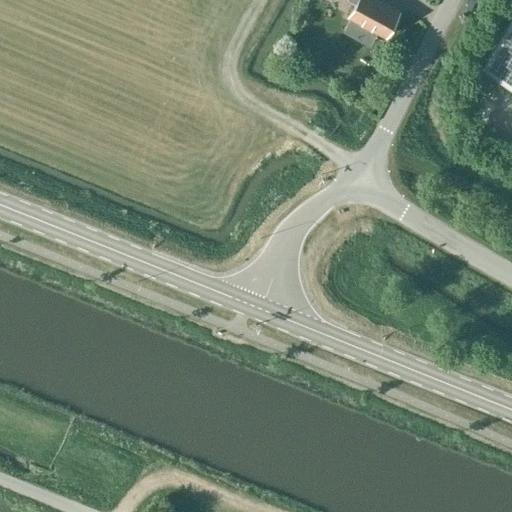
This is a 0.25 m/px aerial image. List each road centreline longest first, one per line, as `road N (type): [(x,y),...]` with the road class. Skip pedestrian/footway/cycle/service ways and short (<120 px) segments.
road 1 (primary): [(257,307),(0,205)]
road 2 (primary): [(257,307),(511,410)]
road 3 (unclassified): [(360,183),(456,0)]
road 4 (tertiary): [(511,273),(360,183)]
road 5 (tertiary): [(257,307),(295,228),(329,197),(360,183)]
